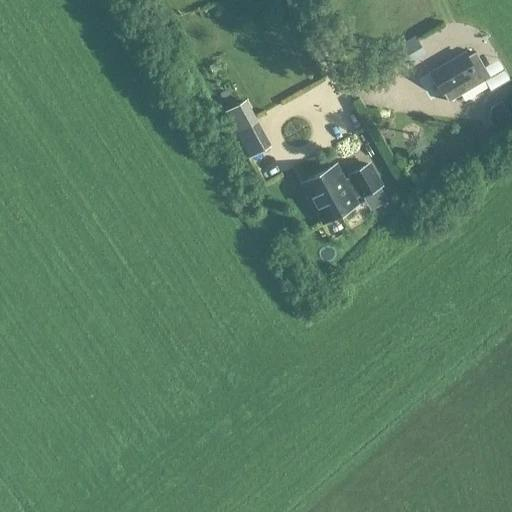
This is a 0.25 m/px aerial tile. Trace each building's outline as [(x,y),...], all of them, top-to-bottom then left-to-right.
[(399,67),(423,53),(415,38),(391,52),(399,67)] [(466,57),(464,53),(430,73),(443,94),(448,102),(490,77),(475,52),(466,57)] [(364,87),(388,73),(380,58),(356,72),(364,87)] [(488,120),(493,126),(508,116),(500,102),(491,108),(488,120)] [(256,121),(253,123),(235,133),(241,142),(262,131),(256,121)] [(341,181),(333,166),(303,182),(311,195),(307,197),(315,210),(318,208),(325,221),(355,205),(352,200),(361,195),(362,196),(380,186),(367,164),(350,174),(351,176),(341,181)]
